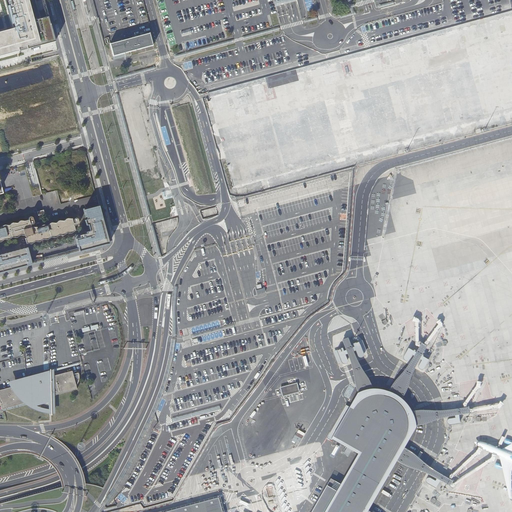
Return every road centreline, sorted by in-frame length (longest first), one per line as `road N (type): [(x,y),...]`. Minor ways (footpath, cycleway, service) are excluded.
road 1 (unclassified): [(92,511),(158,374),(175,276),(192,243),(227,207),(202,109),(181,83)]
road 2 (tertiary): [(0,495),(82,464),(122,424),(150,359),(157,303),(151,270)]
road 3 (secondary): [(131,302),(137,361),(117,421),(73,461),(0,485)]
road 4 (unclassified): [(131,302),(129,356),(102,404),(63,425),(0,430)]
road 5 (tertiary): [(81,95),(119,242)]
road 6 (tertiary): [(128,239),(89,93)]
road 7 (residential): [(119,242),(98,257),(0,283)]
road 8 (tertiary): [(0,294),(120,258)]
